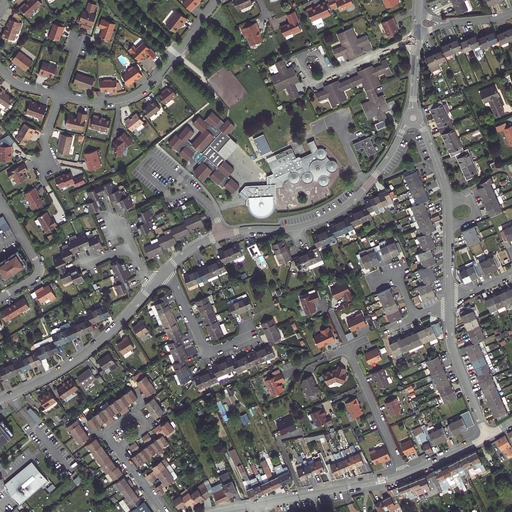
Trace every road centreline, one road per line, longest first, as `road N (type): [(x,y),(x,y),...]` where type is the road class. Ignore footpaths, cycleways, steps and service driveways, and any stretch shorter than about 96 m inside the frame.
road 1 (residential): [(59,94),(109,101),(137,92),(216,0)]
road 2 (residential): [(404,474),(218,511)]
road 3 (residential): [(150,287),(87,351),(0,399)]
road 4 (residential): [(406,123),(348,203),(292,227)]
road 5 (residential): [(486,436),(452,348),(449,303)]
road 6 (residential): [(347,347),(404,474)]
road 7 (residential): [(168,268),(204,347),(254,332)]
road 8 (residential): [(0,297),(38,265),(0,199)]
